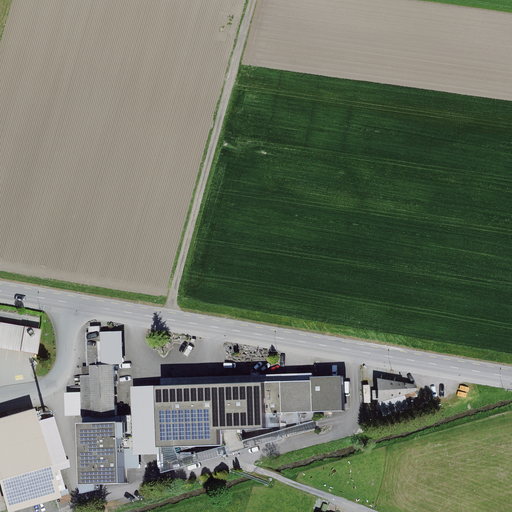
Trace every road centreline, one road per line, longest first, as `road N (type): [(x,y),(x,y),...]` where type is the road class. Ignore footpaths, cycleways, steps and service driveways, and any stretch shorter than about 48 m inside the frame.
road 1 (secondary): [(69,303),(511,376)]
road 2 (track): [(168,319),(254,0)]
road 3 (track): [(234,461),(370,511)]
road 4 (residential): [(0,397),(50,387),(63,373),(69,303)]
